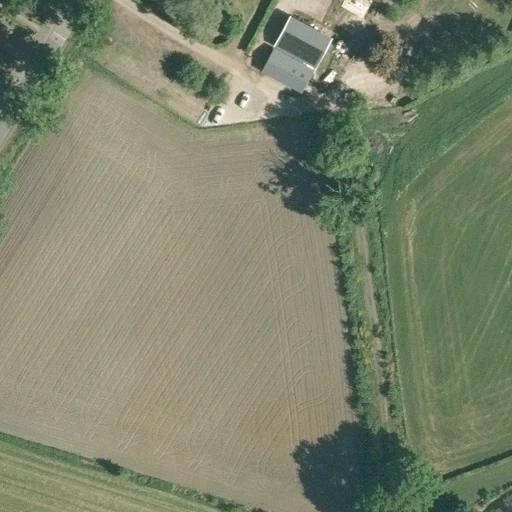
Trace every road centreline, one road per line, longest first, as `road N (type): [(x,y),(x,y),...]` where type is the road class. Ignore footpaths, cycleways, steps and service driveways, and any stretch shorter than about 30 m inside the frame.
road 1 (track): [(394,511),(351,126),(335,102)]
road 2 (tertiary): [(0,127),(79,0)]
